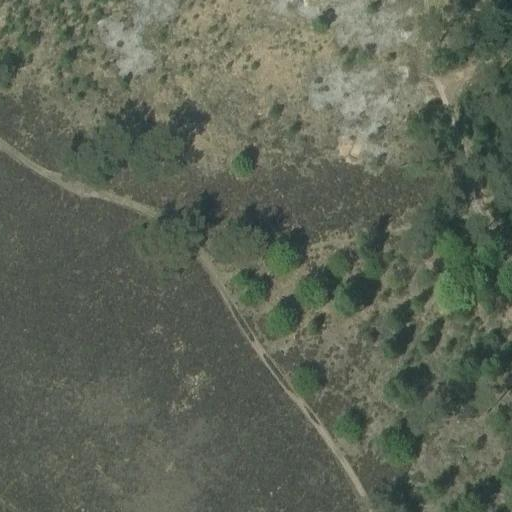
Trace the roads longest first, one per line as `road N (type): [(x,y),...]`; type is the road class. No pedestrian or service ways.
road 1 (track): [(369,511),(227,305),(198,248),(154,216),(48,175),(0,143)]
road 2 (track): [(425,0),(432,86),(447,94),(465,153),(466,219),(511,248)]
road 3 (track): [(219,280),(278,252),(466,219)]
